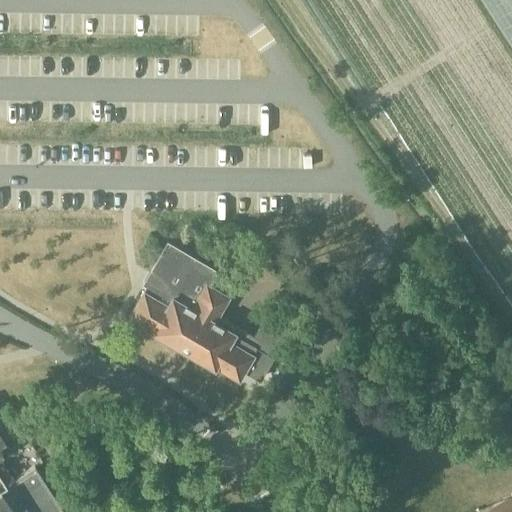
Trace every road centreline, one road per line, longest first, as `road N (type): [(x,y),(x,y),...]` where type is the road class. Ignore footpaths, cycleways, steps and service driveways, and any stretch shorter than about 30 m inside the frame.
road 1 (residential): [(222,464),(348,300),(387,230),(382,209),(232,0)]
road 2 (residential): [(0,317),(139,389),(191,425),(222,464)]
